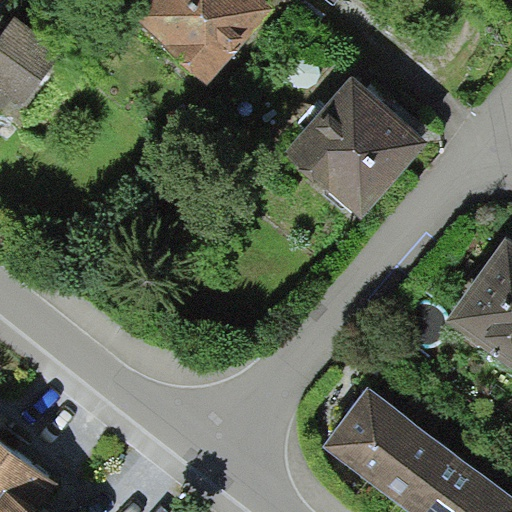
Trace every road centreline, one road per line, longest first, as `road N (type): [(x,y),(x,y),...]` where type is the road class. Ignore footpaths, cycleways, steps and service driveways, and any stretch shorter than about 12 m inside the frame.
road 1 (residential): [(487,138),(226,457)]
road 2 (residential): [(0,284),(226,457)]
